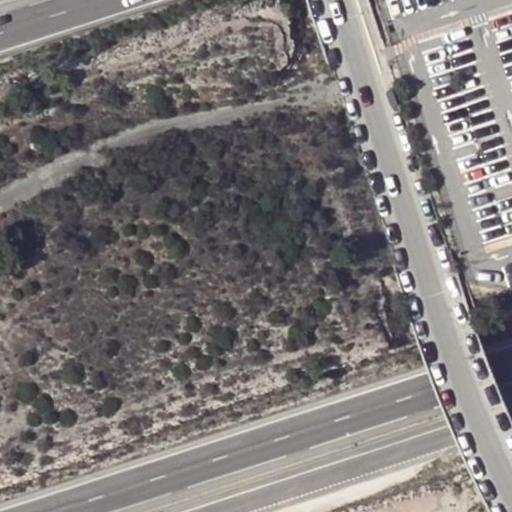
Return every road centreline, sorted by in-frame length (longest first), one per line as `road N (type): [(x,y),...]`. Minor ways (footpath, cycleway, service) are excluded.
road 1 (tertiary): [(339,0),(454,350),(511,490)]
road 2 (trunk): [(58,511),(511,365)]
